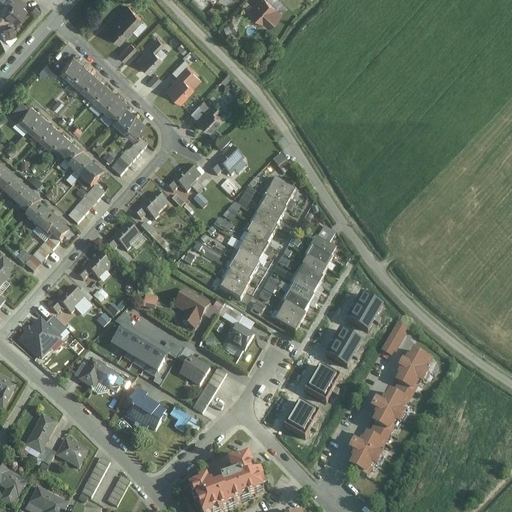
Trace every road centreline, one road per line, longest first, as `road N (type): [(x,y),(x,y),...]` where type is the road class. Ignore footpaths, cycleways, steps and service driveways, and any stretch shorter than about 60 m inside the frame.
road 1 (unclassified): [(511,386),(404,302),(262,99),(167,0)]
road 2 (residential): [(0,340),(175,138),(53,21)]
road 3 (residential): [(0,345),(152,490)]
road 4 (residential): [(236,413),(321,501),(343,510)]
